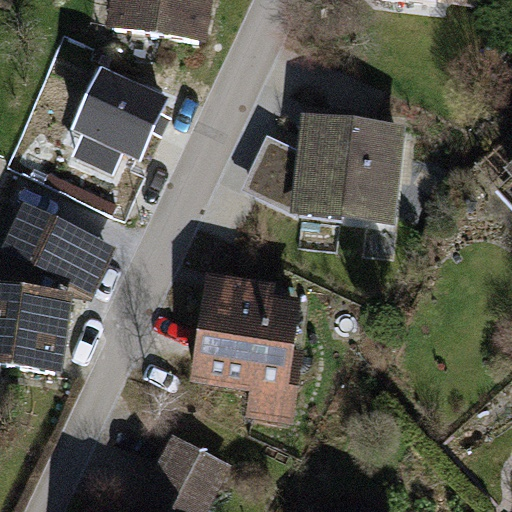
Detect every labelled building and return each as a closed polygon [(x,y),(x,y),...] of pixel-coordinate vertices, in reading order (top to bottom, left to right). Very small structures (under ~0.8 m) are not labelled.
[(215,0),(111,0),(105,40),(206,56),(215,0)] [(371,0),(371,3),(448,12),(449,0),(371,0)] [(62,82),(53,103),(72,111),(81,90),(62,82)] [(405,138),(301,128),(298,158),(292,225),(396,235),(405,138)] [(292,225),(298,158),(266,142),(242,198),(292,225)] [(511,173),(501,183),(511,194),(511,173)] [(114,249),(21,202),(0,247),(0,363),(61,374),(71,299),(91,302),(114,249)] [(276,283),(206,272),(189,380),(250,389),(246,417),(291,425),(303,352),(291,350),(299,299),(274,295),(276,283)] [(142,511),(207,511),(231,465),(179,439),(142,511)] [(377,511),(375,500),(312,511),(377,511)]
